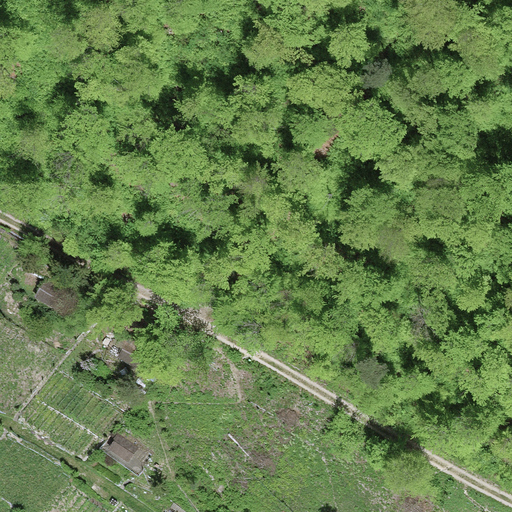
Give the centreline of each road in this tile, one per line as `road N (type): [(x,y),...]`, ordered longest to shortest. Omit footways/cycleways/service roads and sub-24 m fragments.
road 1 (track): [(0,216),(511,501)]
road 2 (track): [(0,420),(141,511)]
